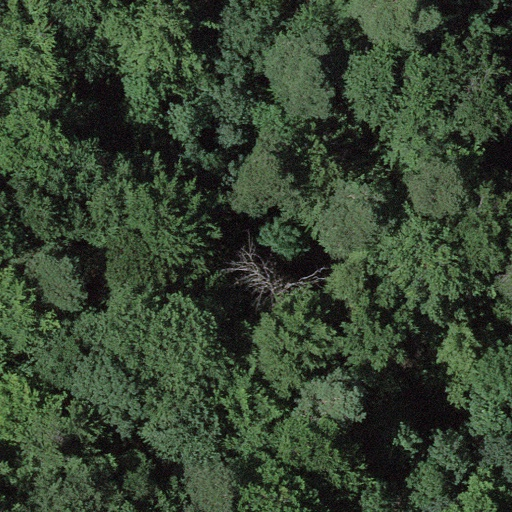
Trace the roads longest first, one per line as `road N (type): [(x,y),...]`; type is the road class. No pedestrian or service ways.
road 1 (track): [(191,0),(398,373),(403,421)]
road 2 (track): [(511,362),(403,421),(398,511)]
